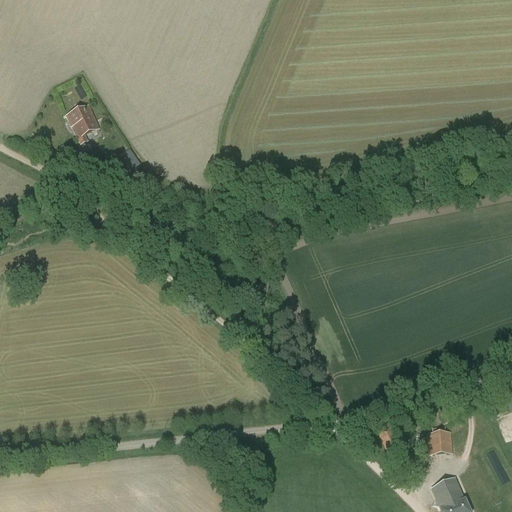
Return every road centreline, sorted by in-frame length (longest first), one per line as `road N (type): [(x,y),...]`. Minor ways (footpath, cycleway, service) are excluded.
road 1 (unclassified): [(0,460),(329,424),(417,406),(511,371)]
road 2 (track): [(422,511),(87,201)]
